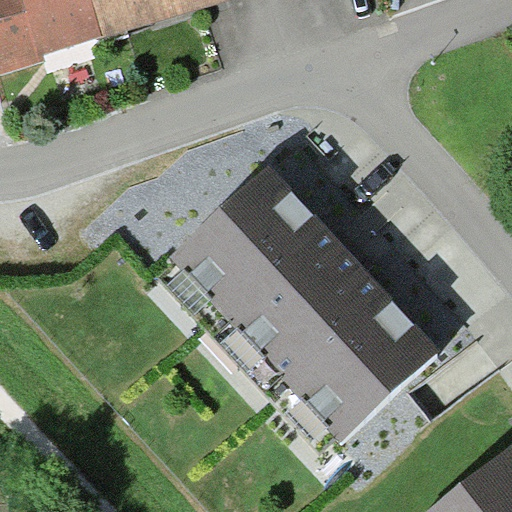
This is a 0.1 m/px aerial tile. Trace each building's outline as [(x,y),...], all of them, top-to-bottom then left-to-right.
[(0,0),(0,75),(45,62),(42,51),(26,0),(0,0)] [(26,0),(42,51),(103,34),(93,0),(26,0)] [(166,0),(93,0),(103,34),(170,14),(166,0)] [(166,0),(170,14),(225,0),(166,0)] [(343,245),(270,166),(170,258),(342,443),(442,351),(343,245)] [(511,511),(511,452),(434,511),(511,511)]
